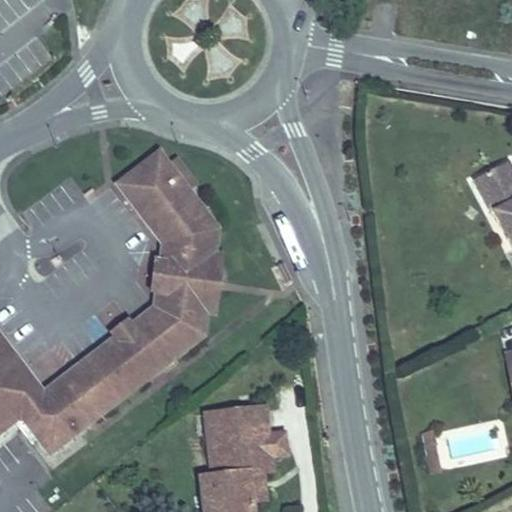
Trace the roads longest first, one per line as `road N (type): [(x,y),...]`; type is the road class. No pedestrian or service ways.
road 1 (tertiary): [(369,511),(313,207)]
road 2 (residential): [(293,42),(511,77)]
road 3 (tertiary): [(212,118),(313,207)]
road 4 (tertiary): [(313,207),(309,157),(282,77)]
road 5 (residential): [(129,23),(39,123)]
road 6 (residential): [(39,123),(166,105)]
